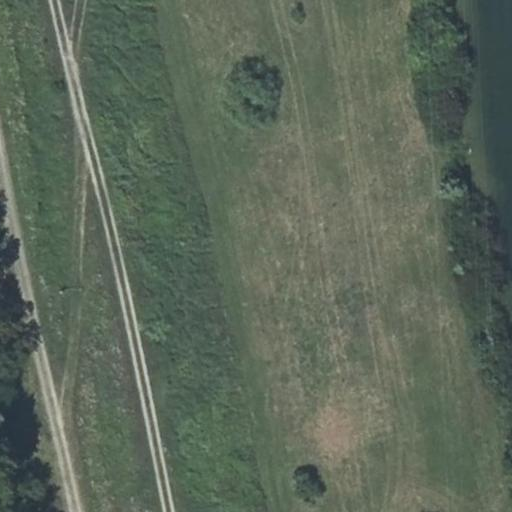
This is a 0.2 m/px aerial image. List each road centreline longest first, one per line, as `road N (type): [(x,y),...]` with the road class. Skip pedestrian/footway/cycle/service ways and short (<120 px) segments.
road 1 (track): [(175,511),(66,0)]
road 2 (unclassified): [(67,511),(0,178)]
